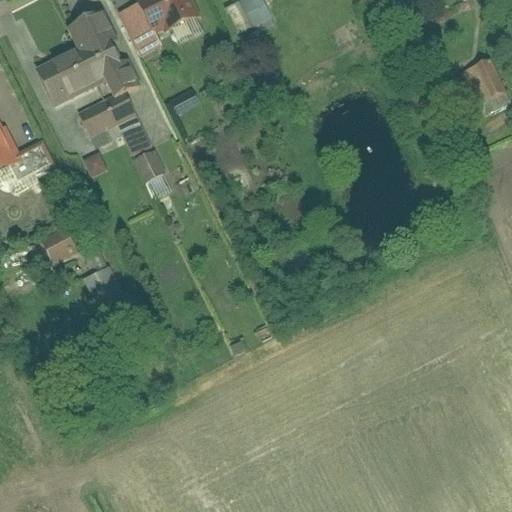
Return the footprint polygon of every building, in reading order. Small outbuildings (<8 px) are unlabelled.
[(146,0),(137,5),(156,44),(196,25),(184,0),(146,0)] [(260,0),(249,0),(223,12),(235,38),(255,29),(258,37),(274,29),(260,0)] [(71,54),(38,70),(56,109),(102,87),(110,104),(82,117),(92,139),(103,134),(111,151),(131,141),(147,174),(163,167),(126,88),(138,82),(107,16),(63,37),(71,54)] [(488,57),(465,68),(479,97),(502,86),(488,57)] [(204,120),(198,107),(175,118),(182,131),(204,120)] [(6,115),(0,117),(0,172),(10,168),(18,186),(57,169),(44,137),(20,147),(6,115)] [(90,183),(106,175),(99,161),(83,168),(90,183)] [(79,231),(44,245),(55,272),(90,259),(79,231)] [(112,269),(86,284),(105,317),(131,303),(112,269)]
